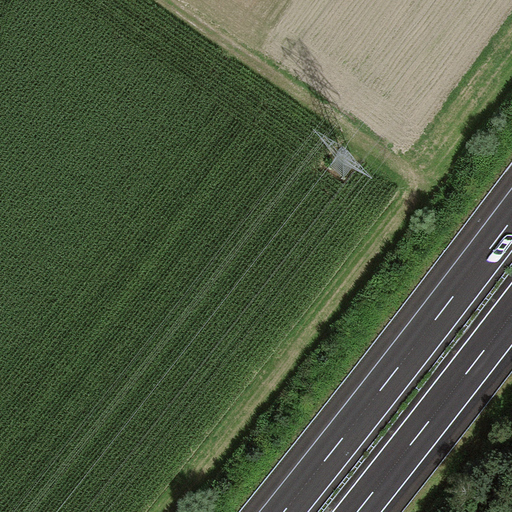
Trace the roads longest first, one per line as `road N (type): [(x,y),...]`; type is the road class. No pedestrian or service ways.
road 1 (motorway): [(511,219),(283,511)]
road 2 (track): [(166,0),(428,184)]
road 3 (motorway): [(357,511),(511,314)]
